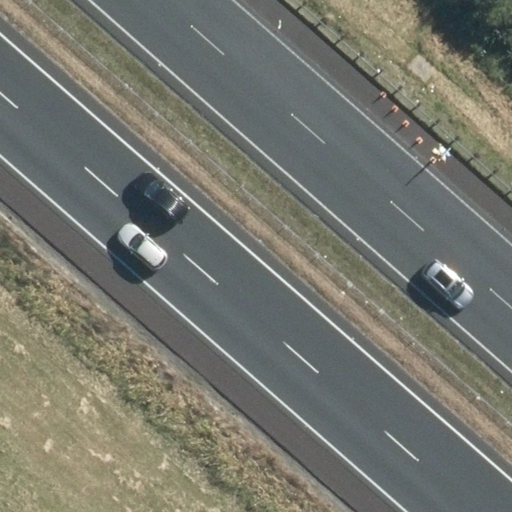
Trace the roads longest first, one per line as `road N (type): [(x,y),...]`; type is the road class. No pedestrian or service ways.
road 1 (motorway): [(511,485),(0,33)]
road 2 (motorway): [(186,0),(511,284)]
